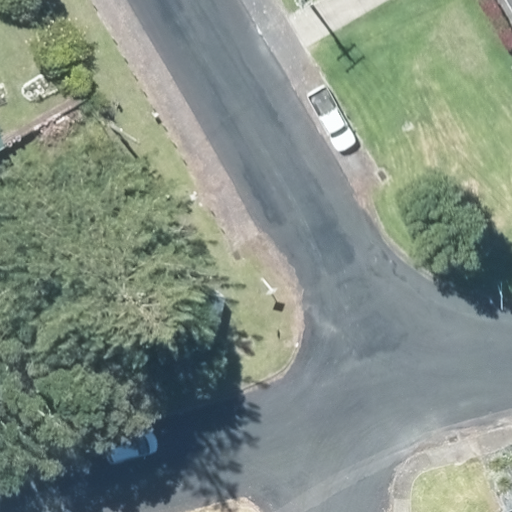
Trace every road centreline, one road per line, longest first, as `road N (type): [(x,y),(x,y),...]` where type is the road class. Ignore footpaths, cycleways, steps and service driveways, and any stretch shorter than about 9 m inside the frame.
road 1 (residential): [(186,0),(342,264),(366,349),(364,410)]
road 2 (residential): [(14,511),(364,410)]
road 3 (residential): [(364,410),(511,370)]
